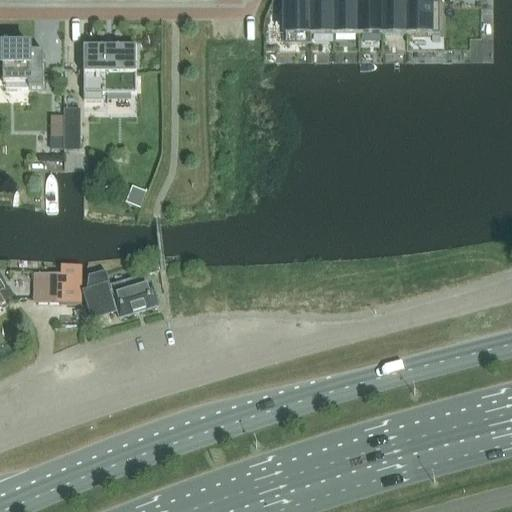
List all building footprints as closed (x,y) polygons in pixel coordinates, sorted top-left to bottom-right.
[(284,16),(284,36),(285,36),(285,46),(311,46),(311,37),(310,37),(309,0),(284,0),(285,16),(284,16)] [(309,0),(310,37),(311,37),(334,37),(333,0),(309,0)] [(333,0),(334,37),(358,37),(358,0),(333,0)] [(358,0),(358,37),(382,37),(382,0),(358,0)] [(382,0),(382,37),(406,37),(406,0),(382,0)] [(406,0),(406,37),(431,37),(431,36),(439,36),(439,5),(431,5),(431,0),(406,0)] [(29,90),(44,90),(44,54),(31,54),(31,49),(3,49),(3,85),(29,85),(29,90)] [(102,104),(102,96),(136,95),(136,49),(135,49),(119,50),(119,49),(118,49),(118,50),(103,50),(102,49),(101,49),(101,50),(84,50),(84,104),(102,104)] [(63,115),(63,133),(76,133),(76,115),(63,115)] [(48,139),(47,153),(60,153),(61,140),(48,139)] [(134,189),(128,204),(141,210),(147,194),(134,189)] [(148,267),(151,276),(160,273),(157,264),(148,267)] [(82,267),(62,267),(62,275),(37,275),(36,305),(81,305),(82,267)] [(148,277),(110,289),(106,274),(88,279),(86,292),(83,293),(92,324),(118,316),(119,322),(159,310),(152,287),(151,287),(148,277)]
